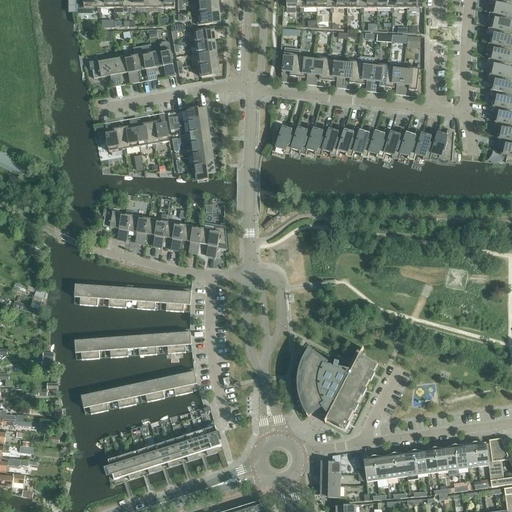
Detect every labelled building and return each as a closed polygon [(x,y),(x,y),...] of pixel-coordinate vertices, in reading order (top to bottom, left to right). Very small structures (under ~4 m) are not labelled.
[(98,13),(99,13),(99,0),(83,0),(84,0),(80,0),(80,13),(91,13),(91,9),(98,9),(98,13)] [(101,9),(114,9),(114,0),(99,0),(99,13),(101,13),(101,9)] [(128,13),(129,13),(129,0),(114,0),(114,9),(128,9),(128,13)] [(131,9),(144,9),(144,0),(129,0),(129,13),(131,13),(131,9)] [(158,13),(159,13),(159,0),(144,0),(144,9),(158,9),(158,13)] [(159,0),(159,13),(161,13),(161,9),(175,9),(174,0),(159,0)] [(300,13),(302,13),(301,0),(286,0),(287,9),(287,13),(295,13),(295,9),(300,9),(300,13)] [(304,9),(317,9),(316,0),(301,0),(302,13),(304,13),(304,9)] [(330,13),(332,13),(331,0),(316,0),(317,9),(330,9),(330,13)] [(334,9),(347,9),(346,0),(331,0),(332,13),(334,13),(334,9)] [(360,13),(362,13),(361,0),(346,0),(347,9),(360,9),(360,13)] [(364,9),(377,9),(376,0),(361,0),(362,13),(364,13),(364,9)] [(390,13),(392,13),(391,0),(376,0),(377,9),(390,9),(390,13)] [(394,9),(407,9),(406,0),(391,0),(392,13),(394,13),(394,9)] [(406,0),(407,9),(420,9),(420,13),(422,13),(422,9),(422,0),(406,0)] [(489,13),(511,18),(511,3),(497,0),(490,0),(489,5),(494,6),(492,14),(489,13)] [(199,3),(200,13),(219,12),(218,1),(199,3)] [(219,12),(200,13),(202,26),(213,25),(213,22),(219,21),(220,21),(219,12)] [(488,28),(488,29),(511,34),(511,18),(489,13),(488,20),(492,21),(491,29),(488,28)] [(184,25),(171,27),(171,33),(185,31),(184,25)] [(409,26),(408,34),(416,34),(417,26),(409,26)] [(488,44),(511,49),(511,47),(511,34),(488,29),(487,35),(491,36),(490,44),(488,44)] [(195,33),(196,44),(215,42),(213,31),(195,33)] [(407,52),(408,37),(398,37),(397,51),(407,52)] [(408,37),(407,44),(407,48),(419,49),(420,38),(408,37)] [(196,44),(198,55),(216,52),(215,42),(196,44)] [(153,49),(151,49),(155,69),(164,67),(166,69),(167,78),(174,77),(174,78),(175,78),(169,44),(160,45),(161,52),(154,53),(153,49)] [(488,59),(511,65),(511,64),(511,61),(511,49),(488,44),(487,50),(491,51),(489,59),(488,59)] [(150,54),(134,57),(137,72),(146,71),(148,72),(149,81),(156,80),(156,81),(157,81),(155,69),(151,49),(149,50),(150,54)] [(297,78),(300,51),(300,50),(285,49),(282,72),(290,73),(289,77),(297,78)] [(305,75),(312,75),(314,58),(301,57),(302,51),(300,51),(297,78),(305,79),(305,75)] [(198,55),(199,66),(218,63),(216,52),(198,55)] [(118,55),(116,56),(119,75),(120,75),(128,74),(130,75),(132,84),(138,83),(139,84),(137,72),(134,57),(119,59),(118,55)] [(319,80),(327,81),(330,55),(328,55),(327,60),(314,58),(312,75),(319,76),(319,80)] [(335,78),(342,79),(344,61),(331,60),(331,56),(330,55),(327,81),(334,82),(335,78)] [(119,75),(116,56),(110,56),(111,61),(99,63),(99,62),(98,63),(91,64),(94,80),(110,77),(112,78),(114,87),(121,86),(121,87),(122,87),(120,75),(119,75)] [(349,84),(356,85),(359,59),(358,59),(357,63),(344,61),(342,79),(349,80),(349,84)] [(365,81),(372,82),(374,65),(361,63),(361,59),(359,59),(356,85),(364,86),(365,81)] [(489,75),(511,80),(511,79),(511,80),(511,77),(511,65),(488,59),(487,66),(491,67),(490,75),(489,75)] [(379,87),(386,88),(389,62),(388,62),(387,66),(374,65),(372,82),(379,83),(379,87)] [(394,85),(402,85),(404,68),(390,67),(391,62),(389,62),(386,88),(394,89),(394,85)] [(218,63),(199,66),(201,78),(215,76),(215,73),(218,73),(219,73),(218,63)] [(404,68),(402,85),(409,86),(408,90),(417,91),(419,70),(419,65),(417,65),(417,69),(404,68)] [(493,83),(491,91),(511,95),(511,80),(489,75),(488,81),(493,83)] [(494,98),(492,107),(511,111),(511,95),(491,91),(490,91),(491,91),(490,97),(494,98)] [(496,114),(494,123),(511,126),(511,111),(492,107),(493,107),(492,113),(496,114)] [(187,111),(188,122),(207,120),(206,116),(208,116),(207,109),(205,109),(187,111)] [(207,120),(188,122),(190,133),(208,130),(208,127),(210,127),(209,120),(207,120)] [(158,122),(150,124),(155,149),(157,149),(156,145),(169,142),(166,125),(159,127),(158,122)] [(499,130),(497,139),(511,142),(511,126),(494,123),(496,123),(495,129),(499,130)] [(143,129),(136,130),(139,148),(153,145),(153,150),(155,149),(150,124),(143,125),(143,129)] [(283,153),(290,155),(299,127),(292,125),(291,130),(282,127),(280,133),(273,131),(272,145),(273,145),(273,144),(277,145),(276,149),(284,151),(283,153)] [(299,154),(305,156),(314,128),(308,126),(306,130),(299,128),(299,127),(290,155),(292,149),(299,152),(299,154)] [(314,155),(321,157),(329,128),(323,127),(322,131),(314,129),(314,128),(305,156),(307,150),(315,153),(314,155)] [(330,156),(336,158),(345,129),(339,127),(337,132),(330,129),(329,128),(321,157),(323,151),(330,153),(330,156)] [(128,128),(121,129),(125,154),(127,154),(126,150),(139,148),(136,130),(129,132),(128,128)] [(345,156),(352,158),(360,130),(354,128),(353,133),(345,130),(345,129),(336,158),(338,152),(346,154),(345,156)] [(125,154),(121,129),(113,130),(114,134),(106,136),(109,153),(123,151),(124,155),(125,154)] [(361,157),(367,159),(376,131),(370,129),(368,133),(360,131),(361,130),(360,130),(352,158),(354,152),(361,155),(361,157)] [(190,133),(191,144),(210,141),(208,130),(190,133)] [(376,158),(382,160),(391,131),(385,130),(384,134),(376,132),(376,131),(367,159),(369,153),(377,156),(376,158)] [(392,159),(398,160),(407,132),(401,130),(399,135),(391,132),(392,132),(391,131),(382,160),(383,160),(385,154),(392,156),(392,159)] [(407,159),(413,161),(422,133),(416,131),(415,136),(407,133),(407,132),(398,160),(398,161),(400,155),(408,157),(407,159)] [(438,133),(429,162),(432,154),(439,157),(439,159),(452,163),(454,133),(448,131),(446,135),(438,133)] [(423,160),(429,162),(438,133),(437,134),(431,132),(430,136),(422,134),(423,133),(422,133),(413,161),(414,161),(416,155),(423,158),(423,160)] [(511,142),(497,139),(500,140),(498,146),(503,147),(501,155),(507,157),(505,164),(511,163),(511,142)] [(191,144),(193,154),(211,152),(210,141),(191,144)] [(0,165),(17,174),(22,177),(23,175),(28,177),(34,166),(28,163),(26,166),(0,152),(0,165)] [(193,154),(195,165),(213,162),(211,152),(193,154)] [(213,162),(195,165),(196,178),(208,176),(207,173),(213,172),(214,172),(214,170),(216,169),(215,163),(213,163),(213,162)] [(132,205),(134,196),(128,195),(127,201),(125,209),(131,210),(132,205)] [(126,244),(128,232),(132,212),(126,211),(125,215),(113,213),(112,213),(105,212),(103,227),(119,230),(120,232),(119,241),(126,243),(125,244),(126,244)] [(144,247),(146,235),(149,220),(133,217),(134,213),(132,212),(128,232),(137,233),(138,235),(137,245),(143,246),(143,247),(144,247)] [(162,250),(164,238),(167,219),(168,216),(162,215),(161,222),(149,220),(146,235),(155,237),(156,239),(154,248),(161,249),(161,250),(162,250)] [(180,253),(182,242),(181,242),(184,226),(169,223),(169,219),(167,219),(164,238),(173,240),(174,242),(172,251),(179,252),(179,253),(180,253)] [(198,257),(200,245),(199,245),(203,225),(201,225),(200,229),(184,226),(181,242),(182,242),(190,243),(192,245),(190,254),(197,255),(197,256),(198,257)] [(221,228),(203,225),(199,245),(200,245),(208,246),(209,248),(208,257),(215,259),(214,260),(215,260),(217,248),(226,250),(225,234),(220,233),(221,228)] [(30,247),(28,253),(38,257),(41,251),(30,247)] [(80,306),(88,306),(90,287),(81,287),(81,289),(76,288),(76,286),(75,286),(74,298),(80,299),(80,306)] [(98,300),(103,300),(104,290),(98,290),(98,288),(90,287),(88,306),(97,307),(98,300)] [(108,308),(117,308),(119,289),(110,288),(110,291),(104,290),(103,300),(109,301),(108,308)] [(126,302),(132,302),(133,292),(127,292),(127,290),(119,289),(117,308),(126,309),(126,302)] [(137,310),(146,310),(147,291),(138,290),(138,293),(133,292),(132,302),(138,303),(137,310)] [(35,296),(42,299),(44,294),(37,291),(35,296)] [(155,304),(161,304),(161,294),(156,294),(156,292),(147,291),(146,310),(155,311),(155,304)] [(166,312),(175,312),(176,293),(167,292),(167,295),(161,294),(161,304),(166,305),(166,312)] [(176,293),(175,312),(183,313),(184,306),(190,306),(191,294),(190,294),(189,296),(185,296),(185,294),(176,293)] [(35,296),(32,303),(40,306),(42,299),(35,296)] [(16,303),(14,309),(23,312),(23,311),(34,315),(36,309),(31,307),(16,303)] [(32,303),(31,307),(36,309),(43,312),(45,307),(32,303)] [(184,334),(175,335),(177,354),(186,353),(185,346),(191,346),(190,333),(189,333),(189,336),(184,336),(184,334)] [(167,338),(161,338),(162,348),(168,347),(168,355),(177,354),(175,335),(167,335),(167,338)] [(155,336),(147,337),(148,356),(157,355),(156,348),(162,348),(161,338),(156,338),(155,336)] [(138,340),(132,340),(133,350),(139,350),(139,357),(148,356),(147,337),(138,337),(138,340)] [(127,338),(118,339),(119,358),(128,357),(128,350),(133,350),(132,340),(127,340),(127,338)] [(109,342),(104,342),(104,352),(110,352),(111,359),(119,358),(118,339),(109,340),(109,342)] [(98,340),(89,341),(91,360),(99,360),(99,352),(104,352),(104,342),(98,343),(98,340)] [(91,360),(89,341),(80,342),(80,344),(76,344),(75,342),(75,354),(81,354),(82,361),(91,360)] [(303,408),(304,411),(305,413),(306,416),(308,418),(322,408),(323,410),(321,412),(324,416),(327,414),(329,416),(325,423),(325,424),(327,420),(341,428),(345,421),(348,423),(355,409),(352,408),(356,400),(359,402),(378,366),(360,357),(364,350),(363,349),(351,372),(338,369),(339,364),(335,363),(334,368),(326,367),(327,366),(328,364),(312,352),(311,353),(312,353),(306,363),(302,362),(301,364),(300,367),(299,370),(298,373),(303,374),(302,384),(298,385),(297,388),(297,391),(297,394),(298,397),(303,396),(306,406),(303,407),(303,408)] [(188,374),(180,376),(184,395),(193,393),(191,386),(197,385),(195,373),(193,373),(194,375),(189,376),(188,374)] [(172,380),(166,381),(168,391),(174,390),(175,397),(184,395),(180,376),(171,378),(172,380)] [(160,380),(152,382),(156,401),(164,399),(163,392),(168,391),(166,381),(161,383),(160,380)] [(144,386),(138,387),(140,397),(146,396),(147,403),(156,401),(152,382),(143,384),(144,386)] [(132,386),(124,388),(128,407),(136,405),(135,398),(140,397),(138,387),(133,389),(132,386)] [(115,392),(110,394),(112,403),(118,402),(119,409),(128,407),(124,388),(115,390),(115,392)] [(104,393),(95,394),(99,413),(108,411),(107,404),(112,403),(110,394),(104,395),(104,393)] [(99,413),(95,394),(87,396),(87,398),(82,399),(82,397),(81,397),(84,409),(89,408),(91,415),(99,413)] [(0,428),(2,428),(2,424),(40,428),(40,424),(0,420),(0,428)] [(208,427),(204,428),(213,455),(218,453),(217,448),(221,447),(214,424),(207,426),(208,427)] [(203,431),(196,434),(202,453),(206,452),(208,456),(213,455),(204,428),(202,428),(203,431)] [(0,444),(10,446),(12,434),(0,432),(0,444)] [(188,433),(185,434),(194,461),(199,459),(197,454),(202,453),(196,434),(189,436),(188,433)] [(183,437),(176,440),(182,459),(187,458),(188,463),(194,461),(185,434),(182,435),(183,437)] [(169,439),(166,440),(174,467),(179,465),(178,461),(182,459),(176,440),(170,442),(169,439)] [(486,445),(488,466),(491,488),(511,485),(511,478),(504,480),(501,462),(509,461),(510,461),(501,439),(489,441),(490,445),(486,445)] [(164,444),(157,446),(163,465),(167,464),(169,469),(174,467),(166,440),(163,441),(164,444)] [(471,469),(478,468),(475,443),(465,447),(468,469),(471,469)] [(486,467),(488,466),(486,445),(475,443),(478,468),(486,467)] [(8,452),(9,446),(3,445),(3,447),(0,446),(0,458),(1,459),(2,451),(8,452)] [(149,445),(146,446),(155,473),(160,471),(159,467),(163,465),(157,446),(150,448),(149,445)] [(144,450),(137,452),(143,472),(148,470),(149,475),(155,473),(146,446),(144,447),(144,450)] [(459,476),(458,471),(455,446),(445,450),(448,472),(449,477),(459,476)] [(465,469),(468,469),(465,447),(455,446),(458,471),(465,470),(465,469)] [(34,449),(20,447),(19,453),(33,455),(34,449)] [(431,474),(438,473),(435,449),(425,453),(428,474),(431,474)] [(445,472),(448,472),(445,450),(435,449),(438,473),(445,472)] [(130,451),(127,452),(135,479),(141,478),(139,473),(143,472),(137,452),(131,454),(130,451)] [(411,477),(418,476),(414,451),(405,455),(408,477),(411,477)] [(425,475),(428,474),(425,453),(414,451),(418,476),(425,475)] [(118,458),(124,478),(128,476),(130,481),(135,479),(127,452),(124,453),(125,456),(118,458)] [(390,480),(398,479),(394,454),(384,458),(387,480),(390,480)] [(405,478),(408,477),(405,455),(394,454),(398,479),(405,478)] [(370,483),(377,482),(374,457),(364,461),(367,483),(370,482),(370,483)] [(385,480),(387,480),(384,458),(374,457),(377,482),(385,481),(385,480)] [(114,481),(124,478),(118,458),(108,461),(110,468),(106,469),(109,478),(113,477),(114,481)] [(0,472),(6,473),(7,467),(19,468),(20,461),(8,460),(7,462),(0,460),(0,472)] [(322,462),(321,475),(340,476),(340,465),(332,464),(332,463),(322,462)] [(14,475),(14,477),(0,475),(0,487),(12,489),(13,483),(24,485),(25,477),(14,475)] [(321,475),(321,486),(340,487),(340,476),(321,475)] [(340,487),(321,486),(321,496),(328,496),(328,499),(340,499),(340,487)] [(250,505),(251,511),(262,511),(259,502),(250,505)]
